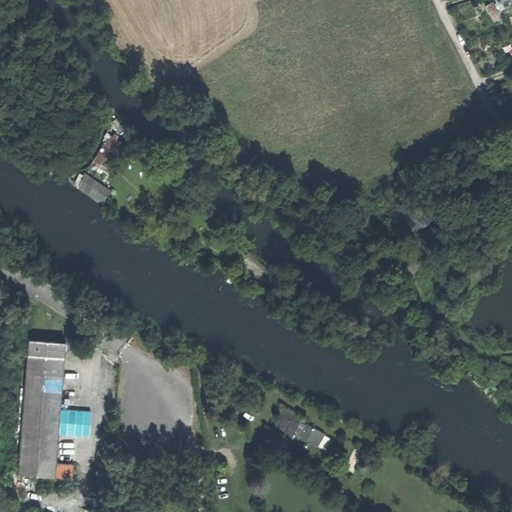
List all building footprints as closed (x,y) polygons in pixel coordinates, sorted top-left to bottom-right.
[(496,1),(488,4),(494,20),(502,17),(496,1)] [(105,203),(114,190),(87,172),(78,185),(105,203)] [(28,340),(19,475),(23,475),(22,482),(36,483),(36,476),(56,478),(65,343),(47,342),(28,340)] [(284,407),(272,427),(292,438),(295,432),(320,446),(327,433),(284,407)] [(52,481),(49,491),(65,496),(63,504),(71,507),(73,500),(85,503),(88,492),(52,481)]
